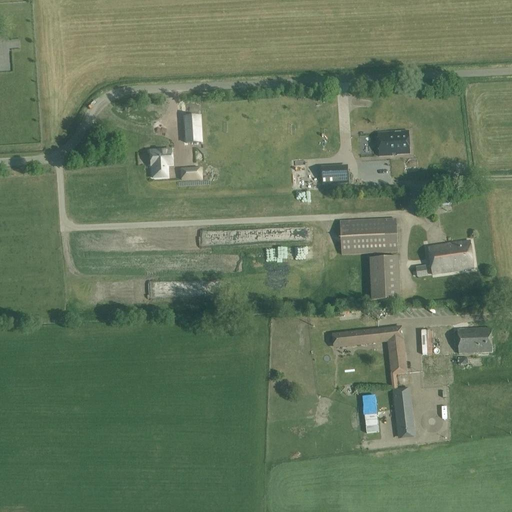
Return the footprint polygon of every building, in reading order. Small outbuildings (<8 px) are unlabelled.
[(356,99),(355,121),(374,122),(374,100),(356,99)] [(199,116),(184,117),(186,144),(201,143),(199,116)] [(377,129),(390,128),(390,118),(377,119),(377,129)] [(342,121),(329,122),(329,137),(342,136),(342,121)] [(410,154),(409,133),(378,134),(380,156),(397,156),(397,155),(410,154)] [(171,150),(149,152),(150,167),(152,167),(152,178),(167,178),(167,166),(172,165),(171,150)] [(335,168),(322,169),(323,176),(323,184),(324,184),(335,184),(346,183),(348,183),(347,175),(347,167),(335,168)] [(432,210),(444,208),(443,207),(452,205),(450,197),(441,199),(441,196),(432,198),(432,200),(430,200),(432,210)] [(341,256),(398,254),(396,219),(339,222),(341,256)] [(306,235),(307,225),(296,224),(295,233),(306,235)] [(227,227),(228,247),(235,246),(234,227),(227,227)] [(209,232),(209,246),(222,246),(221,232),(209,232)] [(139,247),(172,246),(172,234),(139,234),(139,247)] [(432,275),(474,270),(470,242),(429,248),(432,275)] [(399,258),(369,259),(372,302),(400,300),(399,258)] [(426,267),(416,269),(417,277),(427,276),(426,267)] [(341,319),(351,315),(349,310),(339,313),(341,319)] [(332,335),(334,350),(387,343),(404,341),(402,327),(332,335)] [(425,329),(420,329),(421,354),(439,354),(439,346),(434,346),(433,339),(425,339),(425,329)] [(492,354),(492,329),(458,330),(459,355),(492,354)] [(446,352),(446,347),(454,347),(454,342),(441,341),(441,352),(446,352)] [(389,355),(391,375),(408,373),(405,353),(389,355)] [(409,388),(393,390),(399,439),(414,437),(409,388)] [(362,397),(366,434),(378,433),(374,396),(362,397)] [(316,409),(325,411),(328,399),(319,397),(316,409)] [(306,414),(307,424),(328,423),(327,413),(306,414)]
